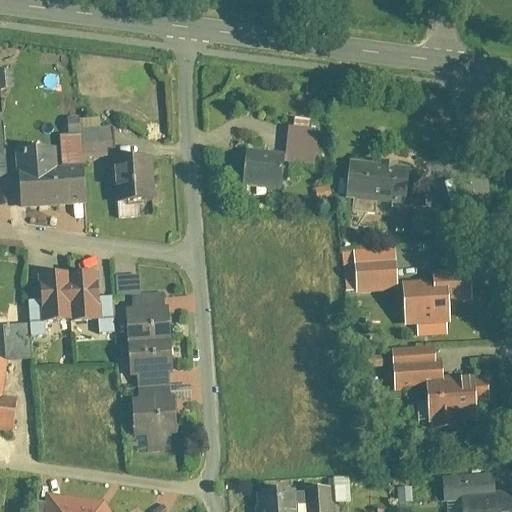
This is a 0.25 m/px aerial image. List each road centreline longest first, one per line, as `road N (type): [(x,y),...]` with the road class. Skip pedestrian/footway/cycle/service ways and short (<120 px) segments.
road 1 (secondary): [(189,23),(445,54)]
road 2 (unclassified): [(445,54),(511,297)]
road 3 (residential): [(197,253),(215,488)]
road 4 (residential): [(189,23),(197,253)]
road 5 (residential): [(0,461),(215,488)]
road 6 (residential): [(0,231),(197,253)]
road 7 (secondary): [(13,0),(189,23)]
